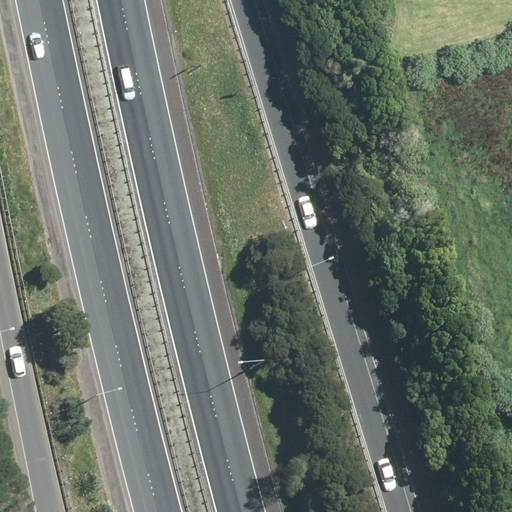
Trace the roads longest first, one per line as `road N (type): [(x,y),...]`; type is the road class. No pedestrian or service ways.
road 1 (motorway): [(242,0),(405,511)]
road 2 (motorway): [(115,0),(237,511)]
road 3 (motorway): [(151,511),(35,0)]
road 4 (motorway): [(47,511),(0,278)]
